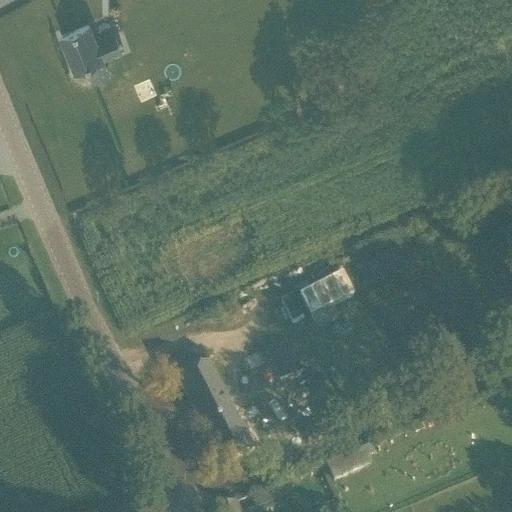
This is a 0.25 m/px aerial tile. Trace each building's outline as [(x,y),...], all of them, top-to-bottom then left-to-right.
[(102,57),(120,50),(113,33),(95,40),(88,24),(61,35),(75,68),(102,58),(102,57)] [(286,341),(264,350),(270,364),(291,355),(286,341)] [(249,411),(236,385),(227,368),(213,375),(200,349),(169,365),(222,469),(253,453),(236,418),(249,411)] [(282,484),(250,497),(256,511),(288,497),(282,484)] [(239,511),(236,503),(217,511),(239,511)]
